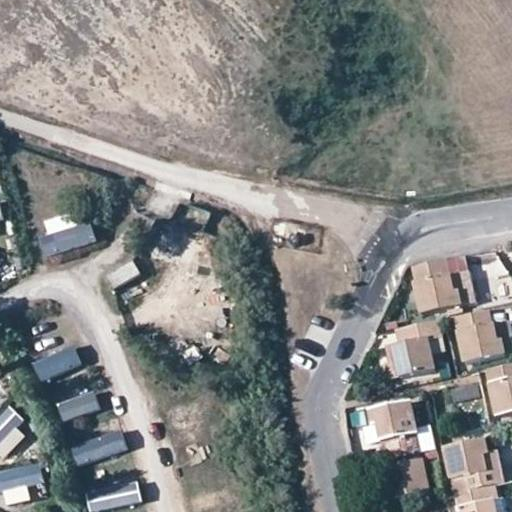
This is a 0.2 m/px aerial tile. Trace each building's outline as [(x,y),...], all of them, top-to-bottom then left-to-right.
[(42,206),(60,259),(86,251),(70,198),(42,206)] [(456,293),(452,275),(449,277),(445,259),(415,263),(418,283),(416,283),(423,315),(462,308),(459,292),(456,293)] [(105,274),(114,289),(141,275),(133,260),(105,274)] [(461,274),(452,275),(456,293),(459,292),(464,290),(461,274)] [(505,341),(500,343),(497,326),(496,324),(493,325),(490,310),(457,317),(468,364),(508,357),(505,341)] [(500,343),(505,341),(508,357),(511,355),(511,321),(510,322),(505,323),(496,324),(497,326),(500,343)] [(79,334),(30,357),(40,378),(89,355),(79,334)] [(393,362),(398,362),(400,378),(436,372),(430,339),(390,347),(393,362)] [(393,362),(388,364),(392,380),(400,378),(398,362),(393,362)] [(511,364),(489,370),(498,416),(511,413),(511,364)] [(54,400),(64,423),(112,402),(102,379),(54,400)] [(168,429),(210,414),(203,394),(160,409),(168,429)] [(388,461),(422,454),(411,402),(373,410),(376,425),(380,424),(383,442),(388,461)] [(0,454),(28,427),(10,409),(0,417),(0,454)] [(376,425),(370,427),(374,443),(383,442),(380,424),(376,425)] [(77,470),(122,455),(114,432),(69,447),(77,470)] [(490,455),(488,441),(447,449),(454,482),(458,496),(482,490),(480,476),(490,473),(486,456),(490,455)] [(490,455),(486,456),(490,473),(499,472),(495,454),(490,455)] [(389,486),(392,501),(431,493),(424,460),(389,468),(394,486),(389,486)] [(0,502),(47,490),(41,465),(0,473),(0,502)] [(389,468),(380,470),(384,487),(389,486),(394,486),(389,468)] [(86,503),(139,492),(135,470),(81,481),(86,503)] [(185,510),(239,504),(236,482),(182,489),(185,510)] [(461,509),(461,511),(497,511),(495,502),(485,504),(482,490),(458,496),(461,509)] [(507,511),(505,501),(495,502),(497,511),(507,511)]
